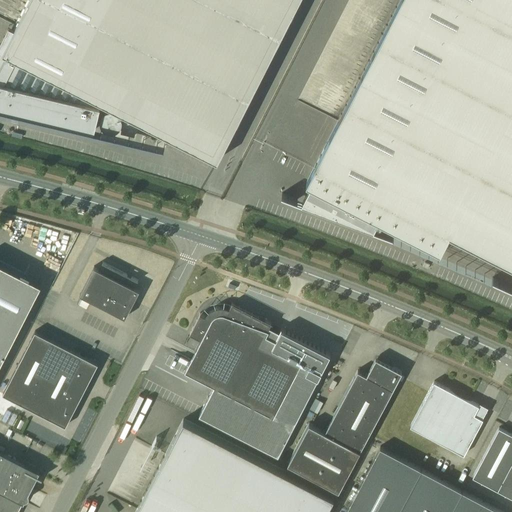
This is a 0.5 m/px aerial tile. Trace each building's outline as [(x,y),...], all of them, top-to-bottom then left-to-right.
[(298,0),(28,0),(15,27),(9,25),(0,41),(0,107),(94,130),(100,105),(90,102),(93,96),(217,159),(298,0)] [(511,0),(399,0),(306,183),(310,185),(302,201),(393,236),(393,235),(374,228),(378,220),(440,251),(449,234),(511,265),(511,285),(511,286),(493,277),(493,278),(511,287),(511,0)] [(122,122),(122,120),(122,118),(121,116),(120,115),(119,113),(118,112),(116,111),(114,110),(112,109),(110,109),(108,110),(106,111),(105,112),(103,113),(102,115),(101,116),(100,118),(100,120),(100,122),(101,125),(102,126),(103,128),(105,129),(107,130),(109,131),(111,131),(113,131),(115,130),(117,129),(119,128),(120,126),(121,125),(122,122)] [(138,120),(125,116),(121,132),(134,135),(138,120)] [(55,263),(60,266),(65,255),(53,250),(50,256),(56,259),(55,263)] [(0,362),(41,283),(0,262),(0,362)] [(139,289),(94,266),(80,294),(125,317),(139,289)] [(190,359),(185,370),(214,385),(199,414),(278,454),(330,353),(281,328),(279,332),(269,327),(271,322),(232,302),(229,307),(228,307),(226,306),(225,306),(223,305),(221,305),(220,305),(218,306),(216,306),(215,306),(213,307),(212,308),(210,309),(209,310),(208,311),(207,312),(206,314),(205,315),(200,312),(190,333),(201,338),(194,351),(202,355),(198,363),(190,359)] [(98,363),(35,330),(3,393),(65,425),(98,363)] [(360,450),(402,371),(376,357),(366,374),(358,369),(325,431),(309,422),(288,462),(339,490),(360,450)] [(479,404),(435,381),(411,426),(464,454),(483,418),(474,413),(479,404)] [(311,408),(317,411),(322,401),(315,398),(311,408)] [(183,419),(166,453),(151,481),(212,511),(325,511),(334,496),(183,419)] [(511,433),(499,427),(473,476),(511,497),(511,433)] [(504,511),(380,446),(344,511),(504,511)] [(40,470),(0,449),(0,511),(17,511),(23,501),(24,501),(25,499),(26,499),(27,499),(28,498),(29,497),(29,496),(29,495),(29,494),(29,493),(28,492),(37,475),(42,477),(42,476),(38,474),(40,470)] [(212,511),(151,481),(135,511),(212,511)]
